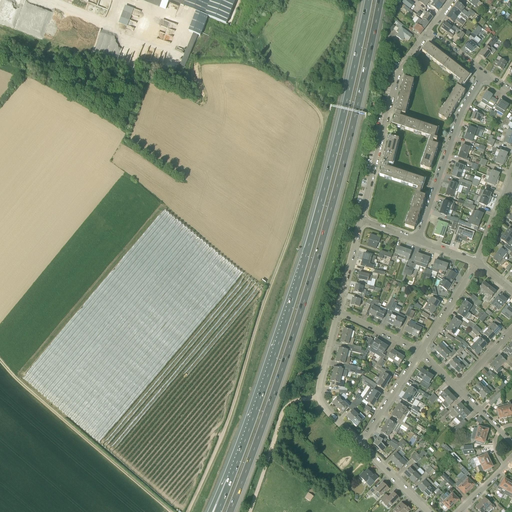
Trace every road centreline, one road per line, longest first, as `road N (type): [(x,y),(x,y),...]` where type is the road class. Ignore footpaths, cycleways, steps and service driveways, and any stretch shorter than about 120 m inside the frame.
road 1 (motorway): [(230,511),(321,243),(380,0)]
road 2 (motorway): [(368,0),(306,253),(229,481)]
road 3 (track): [(186,511),(231,413),(318,141),(323,119),(297,91)]
road 4 (track): [(172,511),(0,359)]
road 5 (residential): [(362,220),(395,82),(427,32)]
road 6 (residential): [(417,240),(484,72)]
road 7 (residential): [(360,443),(318,397),(337,309)]
road 8 (track): [(249,511),(283,411),(297,398),(318,397)]
